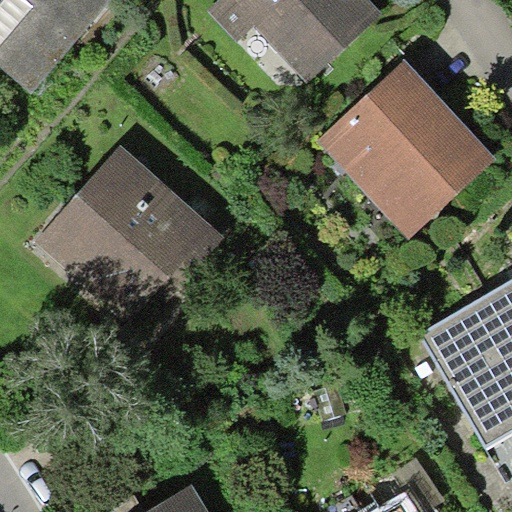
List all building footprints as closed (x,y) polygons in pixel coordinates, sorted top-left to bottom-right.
[(0,73),(26,97),(108,0),(40,0),(0,47),(0,73)] [(229,0),(305,82),(371,21),(352,0),(229,0)] [(417,213),(470,164),(411,101),(421,93),(398,68),(346,115),(355,125),(345,135),(369,160),(352,176),(376,203),(393,187),(417,213)] [(173,286),(205,249),(153,202),(157,198),(115,160),(55,227),(84,253),(69,270),(124,318),(161,276),(173,286)] [(511,294),(507,285),(415,339),(474,441),(511,418),(511,294)] [(55,449),(73,471),(118,437),(101,414),(55,449)] [(190,511),(181,495),(153,511),(190,511)]
